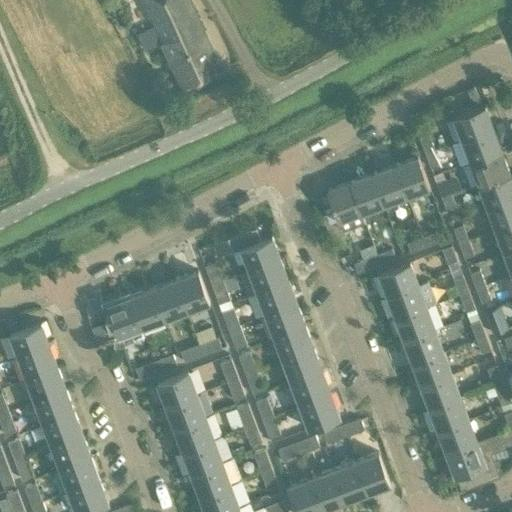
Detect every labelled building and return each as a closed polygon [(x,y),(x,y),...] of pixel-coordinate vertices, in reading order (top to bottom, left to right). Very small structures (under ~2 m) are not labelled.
[(146,51),(161,44),(182,88),(222,69),(189,0),(143,0),(156,26),(138,34),(146,51)] [(453,117),(462,140),(493,128),(484,105),(453,117)] [(462,140),(470,162),(501,151),(493,128),(462,140)] [(420,138),(426,154),(435,150),(429,135),(420,138)] [(426,154),(431,168),(441,165),(435,150),(426,154)] [(470,162),(479,185),(510,173),(501,151),(470,162)] [(395,164),(407,196),(430,187),(418,156),(395,164)] [(373,173),(384,204),(407,196),(395,164),(373,173)] [(350,181),(362,212),(384,204),(373,173),(350,181)] [(479,185),(487,207),(511,197),(511,179),(510,173),(479,185)] [(437,184),(442,199),(452,195),(446,180),(437,184)] [(338,221),(362,212),(350,181),(327,190),(338,221)] [(442,199),(448,213),(457,210),(452,195),(442,199)] [(511,197),(487,207),(496,229),(511,223),(511,197)] [(511,223),(496,229),(504,252),(511,248),(511,223)] [(454,228),(459,243),(469,240),(463,225),(454,228)] [(231,252),(241,248),(250,271),(281,259),(272,236),(261,240),(256,227),(226,239),(231,252)] [(422,237),(426,247),(441,241),(437,232),(422,237)] [(407,243),(411,252),(426,247),(422,237),(407,243)] [(459,243),(465,258),(474,255),(469,240),(459,243)] [(442,249),(450,271),(460,268),(452,245),(442,249)] [(377,254),(381,264),(396,258),(392,249),(377,254)] [(354,263),(358,272),(381,264),(377,254),(354,263)] [(250,271),(258,293),(290,281),(281,259),(250,271)] [(379,272),(388,295),(419,284),(410,260),(379,272)] [(205,266),(212,285),(224,280),(217,262),(205,266)] [(450,271),(459,294),(468,290),(460,268),(450,271)] [(470,273),(476,288),(486,284),(480,270),(470,273)] [(176,279),(188,310),(211,302),(199,271),(176,279)] [(153,288),(165,319),(188,310),(176,279),(153,288)] [(212,285),(219,304),(231,299),(224,280),(212,285)] [(258,293),(267,316),(298,304),(290,281),(258,293)] [(388,295),(396,318),(427,306),(419,284),(388,295)] [(476,288),(482,303),(492,300),(486,284),(476,288)] [(131,296),(143,327),(165,319),(153,288),(131,296)] [(464,309),(474,305),(468,290),(459,294),(464,309)] [(108,305),(119,336),(143,327),(131,296),(108,305)] [(267,316),(275,338),(306,326),(298,304),(267,316)] [(396,318),(404,340),(436,328),(427,306),(396,318)] [(222,311),(229,330),(240,325),(233,307),(222,311)] [(493,334),(503,330),(497,315),(488,319),(493,334)] [(470,324),(475,338),(485,335),(480,320),(470,324)] [(11,333),(19,356),(50,345),(42,322),(11,333)] [(247,344),(240,325),(229,330),(236,349),(247,344)] [(275,338),(283,361),(315,349),(306,326),(275,338)] [(404,340),(413,362),(444,350),(436,328),(404,340)] [(481,354),(491,350),(485,335),(475,338),(481,354)] [(200,344),(204,355),(223,349),(218,337),(200,344)] [(181,351),(185,363),(204,355),(200,344),(181,351)] [(19,356),(27,379),(59,367),(50,345),(19,356)] [(283,361),(292,383),(323,371),(315,349),(283,361)] [(413,362),(421,384),(452,373),(444,350),(413,362)] [(239,356),(246,375),(257,370),(250,352),(239,356)] [(155,361),(159,372),(178,365),(173,354),(155,361)] [(220,363),(227,382),(239,377),(232,358),(220,363)] [(136,368),(140,379),(159,372),(155,361),(136,368)] [(487,369),(492,383),(502,379),(497,365),(487,369)] [(27,379),(36,401),(67,390),(59,367),(27,379)] [(158,382),(166,405),(197,393),(188,370),(158,382)] [(246,375),(253,394),(264,389),(257,370),(246,375)] [(292,383),(300,406),(332,394),(323,371),(292,383)] [(421,384),(430,407),(461,395),(452,373),(421,384)] [(234,400),(245,396),(239,377),(227,382),(234,400)] [(498,399),(508,395),(502,379),(492,383),(498,399)] [(36,401),(44,424),(75,412),(67,390),(36,401)] [(0,393),(0,414),(9,411),(3,393),(0,393)] [(166,405),(175,427),(206,415),(197,393),(166,405)] [(300,406),(309,429),(340,417),(332,394),(300,406)] [(430,407),(438,429),(469,417),(461,395),(430,407)] [(256,401),(263,420),(274,415),(267,397),(256,401)] [(237,408),(244,426),(255,422),(248,404),(237,408)] [(0,414),(0,420),(5,435),(17,430),(9,411),(0,414)] [(44,424),(52,446),(83,435),(75,412),(44,424)] [(175,427),(183,449),(214,438),(206,415),(175,427)] [(263,420),(270,439),(281,434),(274,415),(263,420)] [(438,429),(447,451),(478,439),(469,417),(438,429)] [(343,425),(347,436),(365,429),(361,418),(343,425)] [(251,445),(262,441),(255,422),(244,426),(251,445)] [(343,425),(323,432),(327,443),(347,436),(343,425)] [(460,473),(465,488),(500,475),(491,452),(511,444),(511,445),(511,427),(510,428),(478,440),(478,439),(447,451),(455,474),(460,473)] [(52,446),(61,469),(92,457),(83,435),(52,446)] [(298,441),(302,453),(320,446),(316,435),(298,441)] [(8,442),(15,460),(26,456),(19,438),(8,442)] [(183,449),(191,472),(222,460),(214,438),(183,449)] [(282,460),(302,453),(298,441),(278,448),(282,460)] [(254,453),(261,471),(272,467),(265,449),(254,453)] [(355,461),(366,492),(391,483),(379,452),(355,461)] [(15,460),(22,479),(33,475),(26,456),(15,460)] [(61,469),(69,491),(100,480),(92,457),(61,469)] [(191,472),(200,494),(231,483),(222,460),(191,472)] [(366,492),(355,461),(333,469),(345,500),(366,492)] [(0,477),(3,487),(15,482),(8,464),(0,466),(0,477)] [(268,491),(279,486),(272,467),(261,471),(268,491)] [(311,477),(322,508),(345,500),(333,469),(311,477)] [(287,486),(297,511),(311,511),(322,508),(311,477),(287,486)] [(69,491),(76,511),(84,511),(109,503),(100,480),(69,491)] [(25,487),(32,505),(43,501),(36,483),(25,487)] [(200,494),(206,511),(220,511),(239,505),(231,483),(200,494)] [(6,494),(12,511),(14,511),(24,508),(17,490),(6,494)] [(265,506),(267,511),(289,511),(284,499),(265,506)] [(32,505),(34,511),(47,511),(43,501),(32,505)]
